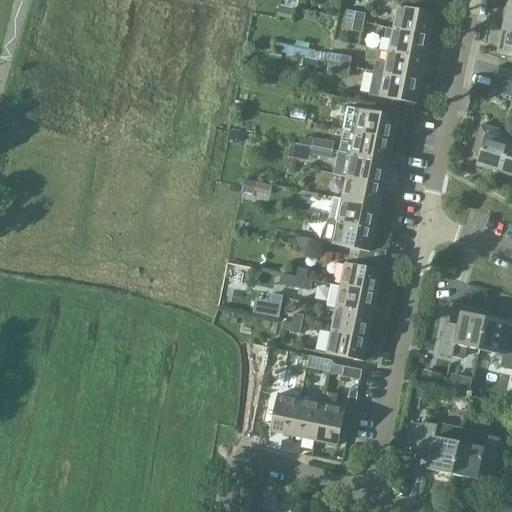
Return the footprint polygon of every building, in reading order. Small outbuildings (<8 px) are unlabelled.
[(406,0),(399,0),(398,7),(411,10),(412,1),(406,0)] [(511,6),(507,6),(502,29),(511,31),(511,6)] [(398,7),(393,30),(430,38),(435,15),(411,10),(398,7)] [(355,13),(346,11),(344,19),(353,21),(363,23),(365,15),(355,13)] [(363,23),(353,21),(344,19),(342,29),(361,33),(363,23)] [(391,40),(388,52),(425,60),(430,38),(393,30),(385,28),(383,38),(391,40)] [(511,31),(502,29),(497,53),(511,55),(511,31)] [(374,61),(372,73),(421,83),(425,60),(388,52),(386,64),(374,61)] [(326,63),(338,65),(349,68),(350,58),(328,54),(326,63)] [(325,72),(336,74),(338,65),(326,63),(325,72)] [(338,65),(336,74),(347,76),(349,68),(338,65)] [(511,71),(496,66),(492,78),(511,84),(511,71)] [(421,83),(372,73),(368,95),(416,105),(421,83)] [(511,95),(511,84),(492,78),(489,90),(511,97),(511,95)] [(342,130),(392,141),(397,118),(346,107),(342,130)] [(295,109),(293,118),(304,120),(305,111),(295,109)] [(404,111),(402,121),(413,122),(414,114),(414,113),(404,111)] [(476,166),(499,173),(508,143),(509,143),(511,135),(480,125),(472,153),(479,155),(476,166)] [(342,130),(338,153),(388,163),(402,166),(405,156),(390,153),(392,141),(342,130)] [(232,133),(231,141),(240,142),(242,134),(232,133)] [(499,173),(511,176),(511,143),(509,143),(508,143),(499,173)] [(331,151),(311,147),(309,156),(330,160),(331,151)] [(332,175),(345,178),(383,186),(386,172),(388,163),(338,153),(337,153),(332,175)] [(345,178),(341,200),(378,208),(383,186),(345,178)] [(241,192),(252,194),(254,184),(244,181),(241,192)] [(331,198),(327,221),(336,223),(374,231),(376,220),(392,223),(394,212),(384,210),(378,208),(341,200),(331,198)] [(386,200),(384,210),(394,212),(396,202),(386,200)] [(297,211),(297,215),(317,219),(318,215),(297,211)] [(327,221),(322,244),(331,246),(359,251),(357,259),(383,265),(386,252),(370,249),(372,241),(374,231),(336,223),(327,221)] [(321,251),(319,260),(330,262),(332,253),(321,251)] [(344,264),(340,287),(376,294),(381,272),(344,264)] [(297,269),(295,278),(305,280),(305,279),(306,270),(297,269)] [(295,278),(293,287),(309,290),(311,281),(305,280),(295,278)] [(326,307),(335,309),(372,317),(376,294),(340,287),(331,285),(326,307)] [(254,302),(251,313),(276,318),(280,298),(268,295),(266,304),(254,302)] [(335,309),(330,332),(367,340),(372,317),(335,309)] [(445,324),(439,355),(452,358),(459,359),(464,356),(466,348),(478,351),(485,319),(460,313),(458,327),(445,324)] [(293,314),(291,324),(301,326),(303,316),(293,314)] [(485,319),(478,351),(502,357),(500,369),(511,371),(511,338),(507,338),(510,324),(485,319)] [(301,326),(291,324),(289,332),(299,334),(301,326)] [(367,340),(330,332),(325,355),(362,363),(367,340)] [(342,368),(340,378),(358,381),(360,371),(342,368)] [(422,371),(419,384),(436,388),(439,375),(422,371)] [(348,392),(346,403),(354,404),(356,394),(348,392)] [(411,393),(407,411),(417,413),(421,395),(411,393)] [(268,433),(291,437),(299,400),(276,395),(268,433)] [(291,437),(314,442),(322,404),(299,400),(291,437)] [(322,404),(314,442),(337,446),(345,409),(322,404)] [(424,423),(417,454),(430,457),(427,470),(451,475),(461,430),(437,424),(437,426),(424,423)] [(461,430),(451,475),(476,481),(479,468),(492,471),(499,439),(485,436),(485,435),(461,430)] [(280,451),(288,453),(290,443),(282,442),(280,451)] [(290,443),(288,453),(299,455),(300,445),(290,443)]
